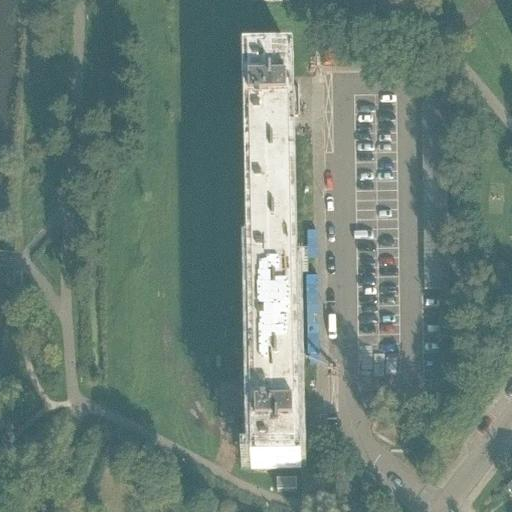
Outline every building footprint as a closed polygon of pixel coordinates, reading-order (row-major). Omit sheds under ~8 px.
[(292,95),(292,63),(250,63),(256,475),(294,475),(292,443),(304,443),(304,417),(292,417),(292,121),(304,121),(304,95),(292,95)] [(421,105),(446,105),(445,93),(421,93),(421,105)] [(422,117),(446,116),(446,105),(421,105),(422,117)] [(422,128),(446,128),(446,116),(422,117),(422,128)] [(422,140),(446,140),(446,128),(422,128),(422,140)] [(422,152),(446,151),(446,140),(422,140),(422,152)] [(422,163),(447,163),(446,151),(422,152),(422,163)] [(423,175),(447,174),(447,163),(422,163),(423,175)] [(423,187),(447,186),(447,174),(423,175),(423,187)] [(423,198),(447,198),(447,186),(423,187),(423,198)] [(423,210),(447,209),(447,198),(423,198),(423,210)] [(423,221),(447,221),(447,209),(423,210),(423,221)] [(423,233),(448,233),(447,221),(423,221),(423,233)] [(424,245),(448,244),(448,233),(423,233),(424,245)] [(424,256),(448,256),(448,244),(424,245),(424,256)] [(424,268),(448,268),(448,256),(424,256),(424,268)] [(424,280),(448,279),(448,268),(424,268),(424,280)] [(448,279),(424,280),(424,291),(448,291),(448,279)] [(277,493),(296,492),(296,481),(277,481),(277,493)]
